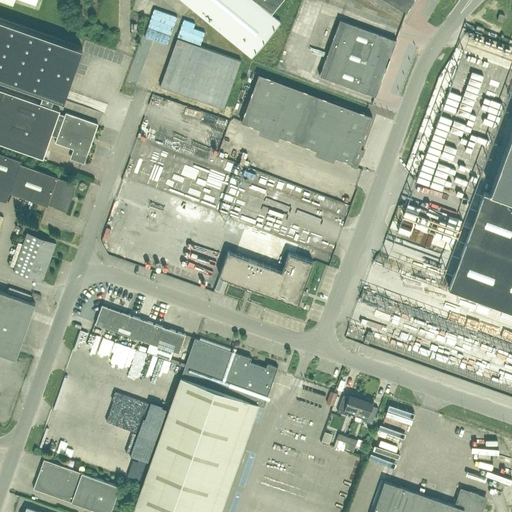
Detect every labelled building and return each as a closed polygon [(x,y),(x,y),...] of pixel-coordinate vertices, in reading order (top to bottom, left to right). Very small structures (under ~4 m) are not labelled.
[(282,0),(182,0),(251,56),(280,20),(272,13),(282,0)] [(412,0),(386,0),(406,12),(412,0)] [(40,103),(51,107),(54,97),(64,100),(82,47),(0,18),(0,77),(43,93),(40,103)] [(396,39),(339,19),(319,75),(375,96),(396,39)] [(240,60),(177,37),(160,85),(223,108),(240,60)] [(459,75),(468,76),(472,53),(464,51),(459,75)] [(480,56),(478,62),(488,65),(490,59),(480,56)] [(485,72),(491,74),(492,73),(496,74),(497,71),(482,66),(482,68),(473,65),(471,70),(484,74),(485,72)] [(371,116),(258,73),(241,121),(354,163),(371,116)] [(40,103),(0,88),(0,142),(43,158),(51,135),(56,137),(55,142),(74,148),(71,157),(84,162),(97,123),(65,112),(64,115),(58,113),(60,110),(51,107),(40,103)] [(511,128),(489,192),(483,190),(448,286),(511,310),(511,128)] [(163,130),(161,146),(173,148),(176,133),(163,130)] [(20,159),(0,151),(0,198),(5,200),(9,191),(47,205),(47,204),(66,211),(76,184),(57,177),(57,176),(19,162),(20,159)] [(240,195),(246,197),(250,185),(244,183),(240,195)] [(257,211),(261,201),(254,199),(251,208),(257,211)] [(241,202),(237,217),(244,219),(248,204),(241,202)] [(254,223),(257,212),(251,210),(248,221),(254,223)] [(403,221),(401,231),(409,233),(411,223),(403,221)] [(277,222),(274,229),(293,237),(296,230),(277,222)] [(55,242),(26,232),(22,244),(18,242),(10,264),(14,266),(13,270),(42,281),(55,242)] [(281,270),(227,250),(218,275),(248,286),(247,289),(250,291),(252,287),(272,295),(297,304),(300,296),(304,297),(306,291),(303,289),(313,261),(288,252),(281,270)] [(0,353),(15,358),(35,303),(0,290),(0,353)] [(148,342),(154,323),(128,313),(128,314),(102,305),(99,313),(98,313),(95,323),(148,342)] [(154,323),(148,342),(178,352),(185,334),(154,323)] [(251,357),(194,337),(132,511),(208,511),(248,401),(263,406),(277,366),(267,363),(266,366),(250,361),(251,357)] [(293,386),(296,376),(288,374),(285,384),(293,386)] [(85,413),(93,385),(74,380),(70,393),(74,394),(70,409),(85,413)] [(0,421),(5,423),(13,396),(0,392),(0,421)] [(347,412),(355,415),(362,396),(350,392),(348,397),(342,395),(337,411),(346,414),(347,412)] [(373,400),(362,396),(355,415),(363,418),(362,420),(372,423),(377,407),(371,405),(373,400)] [(47,442),(55,445),(60,434),(51,430),(47,442)] [(326,431),(324,440),(332,442),(335,434),(326,431)] [(344,447),(347,436),(339,433),(337,439),(339,439),(337,445),(344,447)] [(357,439),(347,436),(344,447),(353,450),(357,439)] [(72,451),(75,443),(67,441),(64,448),(72,451)] [(114,450),(104,450),(104,453),(96,453),(96,463),(114,463),(114,450)] [(108,511),(118,485),(43,458),(33,488),(102,511),(108,511)] [(455,505),(384,480),(372,511),(479,511),(485,497),(461,489),(455,505)]
